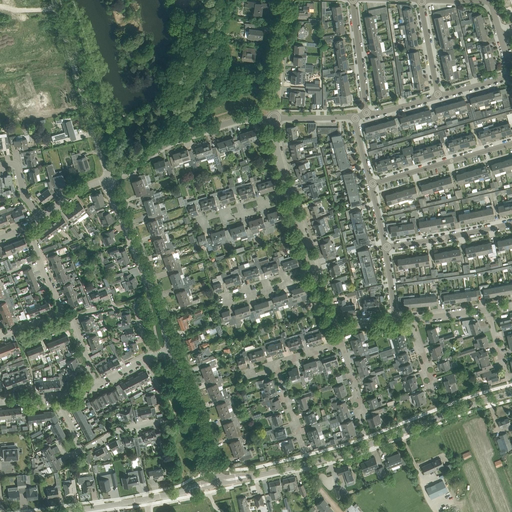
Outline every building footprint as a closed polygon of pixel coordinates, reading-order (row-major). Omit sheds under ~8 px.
[(256,1),(251,1),(246,0),(245,7),(251,8),(251,6),(255,6),(254,15),(261,16),(262,7),(262,4),(256,3),(256,1)] [(307,10),(309,11),(309,9),(314,9),(314,8),(314,3),(307,3),(307,6),(304,6),(304,7),(303,7),(299,7),(299,17),(308,18),(308,13),(307,13),(307,10)] [(402,8),(399,8),(400,17),(401,16),(401,17),(412,14),(411,8),(410,9),(409,9),(408,5),(408,4),(401,4),(402,8)] [(341,6),(340,6),(340,5),(335,6),(335,7),(332,7),(332,8),(333,10),(325,11),(326,15),(334,14),(341,13),(340,6),(341,6)] [(435,12),(433,12),(434,18),(436,24),(447,21),(446,19),(443,20),(442,16),(440,17),(437,18),(435,12)] [(466,24),(471,23),(474,22),(485,20),(484,17),(482,18),(481,14),(477,15),(476,12),(469,14),(470,19),(465,21),(466,24)] [(376,15),(372,16),(369,16),(365,17),(366,24),(374,22),(374,19),(377,18),(376,15)] [(400,29),(402,28),(416,26),(416,24),(414,24),(413,20),(406,22),(406,25),(405,26),(405,25),(401,26),(399,26),(400,29)] [(485,20),(474,22),(476,28),(484,26),(483,23),(485,22),(485,20)] [(447,21),(436,24),(437,30),(445,28),(448,27),(447,21)] [(298,31),(298,33),(298,38),(302,38),(304,38),(305,37),(306,40),(313,42),(314,41),(314,40),(314,39),(313,40),(308,34),(309,29),(315,25),(316,26),(316,25),(316,24),(316,23),(315,23),(312,23),(306,22),(306,23),(304,25),(305,26),(304,26),(303,25),(301,28),(300,27),(304,24),(304,22),(299,22),(298,27),(299,27),(299,29),(298,29),(298,31)] [(376,29),(374,22),(366,24),(368,30),(376,29)] [(245,31),(245,37),(249,38),(262,40),(263,31),(255,30),(255,25),(245,24),(245,31)] [(337,34),(340,33),(345,33),(345,32),(344,26),(336,27),(337,34)] [(416,26),(402,28),(403,34),(416,32),(415,28),(417,28),(416,26)] [(484,26),(476,28),(477,32),(473,33),(474,35),(488,31),(487,29),(485,29),(484,26)] [(449,33),(450,33),(448,27),(445,28),(437,30),(439,36),(449,33)] [(378,28),(376,29),(368,30),(369,37),(377,35),(376,32),(378,31),(378,28)] [(474,37),(478,36),(479,40),(487,38),(486,35),(488,34),(488,31),(474,35),(474,37)] [(448,40),(447,37),(449,36),(449,33),(439,36),(440,42),(448,40)] [(370,43),(378,42),(377,35),(369,37),(370,40),(368,40),(369,44),(370,43)] [(407,50),(409,49),(415,48),(414,45),(418,44),(417,38),(405,40),(407,50)] [(451,39),(448,40),(440,42),(441,47),(441,48),(442,47),(443,51),(450,50),(453,49),(451,39)] [(335,41),(336,48),(344,47),(343,40),(335,41)] [(372,54),(382,52),(380,42),(378,42),(370,43),(371,47),(370,47),(370,50),(371,50),(372,54)] [(493,47),(490,47),(490,44),(485,45),(482,46),(482,44),(477,45),(478,51),(480,50),(480,52),(483,52),(493,49),(493,47)] [(298,53),(298,55),(306,55),(307,53),(303,53),(304,46),(295,45),(295,52),(298,53)] [(258,49),(253,49),(244,48),(243,60),(250,60),(255,61),(256,53),(258,54),(258,49)] [(418,51),(416,52),(415,48),(409,49),(411,59),(419,57),(420,57),(419,52),(418,52),(418,51)] [(452,53),(454,53),(453,49),(450,50),(443,51),(444,55),(441,56),(443,62),(453,59),(452,53)] [(482,58),(485,58),(492,56),(492,52),(494,52),(493,49),(483,52),(480,52),(482,58)] [(372,64),(380,63),(379,59),(381,59),(382,57),(381,56),(383,56),(382,52),(372,54),(373,57),(371,58),(372,61),(371,61),(371,62),(372,64)] [(306,55),(298,55),(298,57),(294,57),(294,64),(299,64),(303,65),(303,58),(306,58),(306,55)] [(493,59),(492,56),(485,58),(485,61),(483,62),(484,64),(496,61),(496,58),(493,59)] [(420,62),(421,62),(420,57),(419,57),(411,59),(407,59),(408,65),(412,65),(420,63),(420,62)] [(455,65),(456,65),(455,59),(453,59),(443,62),(444,67),(455,65)] [(346,60),(339,61),(339,65),(335,66),(334,67),(335,72),(346,71),(345,67),(348,67),(348,66),(347,64),(348,64),(348,60),(346,60)] [(496,61),(484,64),(484,67),(487,66),(488,70),(496,68),(495,64),(497,64),(496,61)] [(384,65),(381,65),(381,63),(380,63),(372,64),(374,71),(384,69),(385,69),(384,65)] [(445,74),(457,71),(455,65),(444,67),(445,74)] [(384,69),(374,71),(375,77),(383,76),(385,76),(384,69)] [(291,82),(291,83),(296,83),(302,84),(305,84),(305,72),(303,72),(298,71),(293,71),(295,71),(295,75),(293,75),(292,75),(291,79),(292,79),(292,82),(291,82)] [(347,74),(346,74),(346,71),(335,72),(335,73),(335,72),(330,73),(327,74),(328,78),(335,76),(336,83),(340,82),(348,81),(347,74)] [(459,77),(457,71),(445,74),(447,79),(449,79),(450,82),(455,81),(455,78),(459,77)] [(35,106),(27,76),(14,80),(20,101),(13,102),(16,111),(35,106)] [(375,77),(376,84),(384,83),(383,76),(375,77)] [(341,89),(349,87),(348,81),(340,82),(336,83),(337,90),(338,89),(341,89)] [(414,89),(417,88),(425,87),(423,81),(415,82),(412,83),(414,89)] [(376,84),(377,91),(385,89),(384,83),(376,84)] [(351,94),(350,94),(349,87),(341,89),(338,89),(338,93),(337,94),(337,96),(342,95),(351,94)] [(314,104),(322,104),(322,89),(308,88),(308,93),(314,93),(314,104)] [(500,90),(494,92),(496,99),(502,98),(500,93),(506,91),(506,88),(500,90)] [(377,98),(379,97),(387,96),(386,92),(389,92),(388,89),(385,89),(377,91),(378,94),(377,94),(377,98)] [(301,104),(301,99),(301,97),(300,97),(300,92),(295,91),(295,92),(291,92),(290,100),(291,100),(291,105),(296,105),(296,104),(301,104)] [(491,105),(490,101),(488,93),(482,95),(484,103),(485,106),(491,105)] [(40,109),(49,106),(45,94),(36,97),(40,109)] [(351,98),(352,97),(351,94),(342,95),(337,96),(335,97),(335,100),(336,105),(342,104),(342,106),(349,105),(349,101),(352,101),(352,100),(351,100),(351,98)] [(482,117),(482,115),(480,115),(480,113),(475,115),(473,106),(476,105),(477,109),(480,108),(479,104),(476,96),(470,98),(471,102),(469,103),(474,120),(482,117)] [(465,100),(459,101),(462,113),(468,112),(470,121),(474,120),(469,103),(466,103),(465,100)] [(460,114),(462,113),(459,101),(453,103),(455,111),(459,110),(460,114)] [(447,105),(449,112),(450,116),(456,114),(455,111),(453,103),(447,105)] [(433,111),(436,120),(439,120),(438,116),(444,114),(441,106),(435,108),(436,111),(433,111)] [(430,110),(424,111),(426,119),(427,122),(433,120),(433,121),(436,120),(433,111),(430,112),(430,110)] [(426,119),(424,111),(418,113),(420,121),(421,123),(427,122),(426,119)] [(418,113),(412,114),(415,125),(421,123),(420,121),(418,113)] [(406,116),(409,126),(410,127),(415,125),(412,114),(406,116)] [(404,129),(404,128),(409,126),(406,116),(401,118),(402,122),(399,123),(401,130),(404,129)] [(53,142),(70,137),(76,135),(78,134),(76,129),(73,130),(71,122),(71,121),(70,118),(65,118),(55,120),(56,124),(62,123),(65,132),(51,136),(53,142)] [(392,132),(397,131),(401,130),(399,123),(396,124),(395,119),(389,121),(392,132)] [(481,122),(481,119),(476,121),(473,122),(475,128),(478,127),(477,124),(482,123),(481,122)] [(385,130),(389,129),(390,133),(392,133),(392,132),(389,121),(383,123),(385,130)] [(386,134),(385,130),(383,123),(377,124),(379,132),(383,131),(384,135),(386,134)] [(507,136),(504,125),(499,126),(502,136),(505,135),(505,136),(507,136)] [(373,134),(371,126),(366,127),(366,131),(364,131),(363,131),(366,140),(370,138),(375,137),(373,134)] [(289,138),(297,137),(296,127),(287,129),(288,132),(289,132),(289,134),(288,134),(289,138)] [(335,128),(332,128),(332,134),(332,136),(333,142),(342,139),(341,134),(343,134),(343,133),(338,134),(335,135),(335,128)] [(494,128),(489,129),(492,138),(495,138),(495,139),(497,139),(494,128)] [(254,130),(247,132),(250,141),(254,140),(255,144),(258,143),(259,145),(260,145),(263,144),(260,133),(260,135),(256,136),(254,130)] [(479,132),(480,137),(482,141),(485,140),(485,142),(487,141),(484,131),(479,132)] [(251,145),(250,141),(247,132),(240,134),(242,141),(238,142),(238,140),(240,150),(241,152),(244,151),(243,148),(247,146),(251,145)] [(473,134),(468,135),(471,145),(474,144),(474,145),(476,145),(475,140),(473,134)] [(19,145),(19,147),(19,148),(19,149),(20,149),(21,149),(21,148),(21,147),(22,147),(22,149),(28,148),(27,143),(26,139),(22,139),(16,140),(15,136),(9,137),(10,145),(14,144),(14,146),(19,145)] [(5,142),(8,142),(8,137),(7,137),(0,137),(0,149),(1,149),(1,151),(7,150),(6,149),(6,145),(5,142)] [(319,147),(318,144),(317,137),(313,138),(303,140),(303,144),(313,142),(316,141),(317,147),(319,147)] [(464,148),(466,148),(463,137),(458,138),(461,147),(464,147),(464,148)] [(226,141),(228,149),(234,147),(235,151),(240,150),(238,140),(234,141),(233,138),(226,141)] [(333,142),(330,142),(331,148),(334,147),(344,145),(342,139),(333,142)] [(448,141),(449,146),(450,150),(454,150),(454,151),(456,150),(453,140),(448,141)] [(223,151),(228,149),(226,141),(218,143),(219,146),(216,147),(215,147),(216,149),(218,157),(220,156),(224,155),(223,151)] [(292,152),(300,150),(303,150),(302,143),(299,144),(299,143),(290,145),(292,152)] [(216,149),(212,150),(210,144),(208,145),(203,146),(206,157),(207,159),(211,157),(215,159),(220,173),(223,172),(220,161),(218,157),(216,149)] [(438,156),(440,155),(437,144),(432,146),(434,155),(438,154),(438,156)] [(202,158),(206,157),(203,146),(198,148),(196,148),(198,155),(194,156),(196,163),(200,161),(201,161),(201,160),(203,160),(202,158)] [(417,150),(414,151),(412,146),(407,147),(410,159),(413,158),(414,161),(418,160),(418,162),(420,161),(417,150)] [(403,154),(400,155),(404,166),(405,165),(405,164),(408,163),(407,160),(410,159),(407,147),(402,149),(403,154)] [(427,147),(422,149),(424,158),(428,157),(428,159),(430,158),(427,147)] [(193,152),(189,153),(188,149),(180,152),(183,161),(184,163),(188,162),(190,166),(192,165),(194,171),(198,170),(196,163),(194,156),(193,152)] [(27,166),(32,165),(38,164),(39,162),(38,160),(37,159),(35,160),(33,150),(27,151),(27,155),(25,155),(26,155),(27,158),(26,158),(27,166)] [(300,150),(292,152),(293,159),(301,157),(304,156),(304,153),(301,154),(300,150)] [(173,167),(178,166),(179,165),(179,162),(183,161),(180,152),(173,154),(173,155),(174,158),(171,160),(171,159),(170,159),(173,167)] [(404,166),(400,155),(400,152),(395,153),(395,156),(398,166),(401,165),(402,166),(404,166)] [(71,155),(74,165),(76,172),(81,171),(89,169),(89,168),(88,168),(86,161),(87,161),(85,157),(76,160),(75,154),(71,155)] [(385,159),(388,169),(391,168),(392,169),(394,169),(390,158),(385,159)] [(384,172),(380,160),(380,159),(375,160),(375,162),(376,164),(373,165),(375,171),(378,170),(378,171),(381,171),(382,172),(384,172)] [(158,162),(154,163),(157,172),(167,168),(170,177),(174,175),(169,160),(165,162),(164,160),(161,161),(160,160),(158,161),(158,162)] [(304,163),(303,160),(300,161),(296,163),(297,168),(295,168),(297,174),(306,171),(305,169),(306,168),(310,167),(308,162),(304,163)] [(340,168),(341,171),(347,170),(346,167),(351,165),(349,166),(348,160),(338,163),(340,168)] [(511,172),(511,169),(508,160),(504,161),(503,161),(505,170),(506,174),(511,172)] [(503,161),(497,163),(500,172),(505,170),(503,161)] [(500,172),(497,163),(492,164),(494,173),(500,172)] [(46,166),(50,181),(51,187),(58,185),(59,187),(65,185),(63,178),(63,177),(62,177),(62,175),(57,176),(56,173),(55,173),(52,164),(46,166)] [(489,167),(487,168),(486,166),(481,168),(484,177),(485,180),(488,179),(489,177),(492,176),(489,167)] [(30,182),(35,181),(37,181),(36,174),(39,174),(37,167),(31,168),(32,172),(29,172),(30,178),(29,178),(30,182)] [(337,176),(341,174),(344,174),(345,179),(354,177),(352,172),(354,171),(351,172),(350,169),(347,170),(341,171),(336,173),(337,176)] [(471,170),(474,179),(477,179),(477,180),(479,180),(476,169),(471,170)] [(306,171),(297,174),(299,179),(301,178),(302,183),(307,182),(309,181),(314,180),(317,179),(319,178),(319,176),(316,177),(313,178),(311,171),(308,172),(307,173),(306,171)] [(470,183),(469,181),(466,172),(461,173),(464,182),(465,184),(470,183)] [(144,185),(148,184),(145,176),(144,174),(136,177),(137,177),(138,177),(139,180),(133,182),(135,189),(144,185)] [(11,194),(15,193),(14,183),(13,183),(11,176),(10,175),(9,175),(8,175),(7,175),(7,176),(6,176),(6,177),(4,178),(4,177),(4,178),(1,178),(2,185),(5,185),(10,184),(11,188),(12,190),(10,190),(5,191),(5,192),(3,192),(4,196),(5,195),(11,194)] [(276,183),(274,176),(269,177),(267,178),(268,181),(265,182),(268,191),(274,189),(273,185),(273,184),(276,183)] [(305,186),(303,187),(305,193),(308,192),(310,198),(313,197),(314,200),(318,198),(317,196),(318,195),(317,191),(319,191),(318,188),(323,187),(321,181),(326,180),(325,176),(319,178),(317,179),(314,180),(310,181),(311,184),(305,186)] [(237,193),(235,186),(232,177),(229,179),(231,187),(229,188),(225,189),(226,193),(229,201),(236,199),(234,194),(237,193)] [(254,181),(253,177),(250,178),(251,182),(245,184),(246,187),(248,196),(255,194),(253,189),(256,188),(254,181)] [(254,181),(256,188),(259,187),(261,193),(268,191),(265,182),(262,183),(260,179),(254,181)] [(241,184),(235,186),(237,193),(240,192),(242,198),(248,196),(246,187),(243,188),(241,184)] [(145,189),(144,185),(135,189),(138,195),(144,193),(145,196),(144,197),(154,194),(157,193),(156,190),(153,191),(153,189),(150,190),(149,188),(145,189)] [(414,200),(413,197),(410,188),(405,190),(408,199),(409,201),(414,200)] [(36,195),(39,198),(43,204),(48,200),(48,199),(53,196),(50,192),(48,189),(45,191),(41,194),(39,192),(36,195)] [(216,192),(218,199),(221,198),(223,203),(229,201),(226,193),(223,194),(222,190),(216,192)] [(207,199),(210,208),(217,206),(215,200),(218,199),(216,192),(210,194),(211,198),(207,199)] [(88,208),(89,210),(90,210),(89,211),(91,214),(92,214),(93,214),(97,212),(99,211),(103,209),(102,206),(101,206),(101,205),(104,204),(102,198),(103,198),(101,193),(98,194),(98,193),(97,194),(92,196),(94,201),(95,204),(93,205),(88,208)] [(153,202),(156,201),(155,198),(154,194),(144,197),(146,197),(147,200),(144,201),(145,204),(146,204),(147,208),(154,205),(153,202)] [(197,199),(199,206),(202,205),(204,210),(210,208),(207,199),(204,200),(203,197),(197,199)] [(313,217),(318,215),(321,215),(321,214),(324,213),(323,209),(319,210),(317,203),(321,202),(320,198),(313,200),(314,205),(310,207),(313,217)] [(350,206),(350,209),(360,207),(360,204),(362,203),(361,203),(359,198),(350,200),(351,206),(350,206)] [(424,207),(432,205),(432,202),(426,203),(425,198),(422,199),(424,207)] [(196,207),(199,206),(197,199),(191,201),(188,202),(189,206),(186,207),(188,215),(191,214),(191,215),(198,213),(196,207)] [(91,214),(89,211),(88,209),(85,211),(84,210),(85,210),(79,202),(76,205),(77,206),(75,207),(82,216),(86,213),(89,216),(91,214)] [(154,205),(147,208),(148,211),(149,215),(151,214),(153,217),(151,218),(163,214),(161,210),(159,204),(154,205)] [(19,209),(16,210),(20,220),(25,218),(22,212),(27,210),(23,205),(18,207),(19,209)] [(15,222),(20,220),(16,210),(15,207),(12,208),(10,207),(6,209),(10,217),(13,216),(15,222)] [(77,220),(82,216),(75,207),(71,211),(77,220)] [(362,209),(361,210),(360,207),(350,209),(349,210),(350,212),(352,218),(362,215),(360,210),(362,210),(362,209)] [(7,218),(10,217),(6,209),(6,208),(0,209),(0,215),(4,226),(9,224),(7,218)] [(282,223),(283,222),(288,221),(286,215),(283,216),(281,210),(274,212),(277,220),(281,219),(282,223)] [(70,221),(73,223),(77,220),(71,211),(69,212),(68,211),(65,213),(68,217),(70,221)] [(104,225),(108,224),(112,222),(110,218),(108,213),(105,214),(104,211),(99,213),(97,213),(99,217),(101,217),(104,225)] [(457,222),(455,211),(447,213),(449,226),(452,225),(452,227),(454,226),(454,225),(455,225),(454,223),(457,222)] [(273,221),(277,220),(274,212),(268,214),(270,220),(267,221),(267,222),(271,232),(274,231),(275,229),(274,225),(273,221)] [(161,218),(164,217),(163,214),(151,218),(153,218),(154,221),(147,223),(148,224),(150,229),(158,226),(160,226),(162,225),(161,225),(163,224),(161,218)] [(67,223),(65,220),(62,216),(60,218),(59,217),(56,219),(62,227),(63,229),(63,228),(64,230),(69,226),(67,223)] [(267,234),(271,232),(267,222),(264,223),(262,217),(256,219),(259,228),(262,227),(263,230),(264,230),(265,232),(267,234)] [(326,225),(325,223),(323,218),(321,219),(316,220),(317,224),(313,225),(317,235),(320,234),(320,235),(321,234),(325,233),(325,232),(328,231),(326,225)] [(411,223),(408,224),(409,233),(415,232),(414,228),(417,228),(416,222),(416,219),(415,219),(415,218),(410,218),(411,223)] [(63,229),(62,227),(56,219),(52,223),(57,230),(59,228),(61,230),(63,229)] [(255,229),(259,228),(256,219),(249,221),(251,228),(248,229),(249,230),(250,234),(254,233),(256,232),(255,229)] [(354,228),(364,226),(363,220),(353,223),(354,227),(350,229),(350,230),(354,228)] [(52,223),(47,227),(52,233),(55,231),(56,234),(59,232),(52,223)] [(389,223),(386,224),(388,234),(392,233),(392,235),(398,234),(396,225),(393,226),(392,223),(389,223)] [(158,226),(150,229),(151,232),(152,235),(157,233),(158,233),(159,236),(165,234),(169,232),(169,230),(164,232),(162,225),(160,226),(158,226)] [(240,235),(241,239),(251,236),(250,234),(249,230),(246,231),(244,225),(237,227),(240,235)] [(42,230),(47,237),(52,233),(47,227),(42,230)] [(240,235),(237,227),(231,229),(233,235),(230,236),(231,241),(231,242),(232,243),(234,242),(234,241),(237,240),(236,237),(240,235)] [(115,229),(110,231),(104,233),(105,237),(102,238),(103,242),(104,246),(110,244),(114,242),(114,240),(112,234),(113,234),(112,230),(115,229)] [(225,242),(231,241),(230,236),(229,234),(226,235),(224,229),(218,231),(220,240),(224,239),(225,242)] [(47,237),(42,230),(39,232),(40,233),(38,235),(43,241),(45,240),(46,242),(48,241),(50,240),(47,237)] [(222,244),(220,240),(218,231),(211,234),(213,240),(210,241),(213,249),(213,251),(217,250),(218,248),(217,246),(222,244)] [(167,239),(166,236),(165,234),(159,236),(160,238),(154,241),(154,242),(155,242),(156,247),(168,243),(167,239)] [(210,239),(207,240),(205,234),(198,236),(198,237),(199,239),(196,240),(198,245),(201,244),(204,243),(205,247),(205,248),(207,247),(208,251),(213,249),(210,241),(210,239)] [(353,240),(356,248),(365,246),(364,243),(370,242),(370,241),(368,242),(367,236),(357,239),(353,240)] [(24,238),(19,240),(22,249),(27,247),(24,238)] [(321,244),(323,251),(335,247),(333,242),(332,243),(330,238),(324,239),(325,242),(321,244)] [(19,240),(14,242),(17,251),(22,249),(19,240)] [(17,251),(14,242),(9,244),(12,253),(17,251)] [(166,254),(169,252),(171,252),(174,250),(171,242),(170,242),(168,243),(156,247),(157,250),(158,253),(165,251),(166,254)] [(491,242),(486,243),(488,253),(489,257),(497,255),(495,244),(491,244),(491,242)] [(13,254),(12,253),(9,244),(4,246),(3,246),(5,250),(7,256),(13,254)] [(365,246),(356,248),(356,249),(356,252),(358,251),(359,256),(369,254),(368,249),(368,248),(366,249),(365,246)] [(334,251),(337,251),(335,247),(323,251),(325,257),(330,256),(331,259),(335,257),(336,257),(334,251)] [(116,259),(127,254),(125,249),(119,252),(117,248),(109,251),(110,255),(114,254),(114,255),(114,256),(114,257),(115,258),(115,259),(116,259)] [(165,259),(166,263),(175,260),(174,257),(177,256),(176,253),(178,252),(177,250),(174,250),(171,252),(169,252),(170,255),(164,257),(164,259),(165,259)] [(52,262),(61,258),(60,256),(58,257),(56,251),(48,254),(50,256),(48,257),(49,260),(50,259),(52,262)] [(289,257),(292,267),(299,265),(297,259),(300,258),(297,251),(293,253),(294,255),(289,257)] [(127,254),(116,259),(117,263),(119,262),(120,265),(130,261),(127,254)] [(289,257),(284,258),(283,255),(282,256),(278,257),(280,263),(280,264),(281,264),(283,263),(285,269),(292,267),(289,257)] [(278,257),(278,256),(275,256),(273,257),(274,260),(269,261),(273,272),(279,269),(277,263),(280,263),(278,257)] [(259,262),(258,260),(257,257),(253,258),(255,261),(254,262),(254,264),(250,266),(253,276),(260,274),(258,268),(260,267),(259,262)] [(344,262),(347,261),(346,257),(345,258),(340,259),(340,260),(337,261),(338,262),(335,262),(335,261),(332,262),(333,265),(334,266),(329,268),(332,277),(337,275),(337,276),(341,274),(340,272),(341,272),(339,265),(344,264),(344,262)] [(61,258),(52,262),(53,265),(51,266),(52,268),(61,264),(60,261),(62,260),(61,258)] [(268,259),(259,262),(260,267),(261,269),(264,268),(266,274),(273,272),(269,261),(268,259)] [(361,262),(362,267),(372,264),(371,259),(361,262)] [(176,264),(175,261),(175,260),(166,263),(168,266),(167,267),(168,270),(175,267),(176,270),(183,267),(183,266),(181,266),(179,262),(176,264)] [(65,269),(66,269),(64,263),(61,264),(52,268),(53,270),(55,270),(56,273),(65,269)] [(244,264),(239,265),(242,273),(244,272),(246,278),(253,276),(250,266),(245,267),(244,264)] [(242,275),(242,273),(239,265),(239,266),(239,268),(235,269),(234,270),(234,271),(231,272),(231,274),(235,284),(241,282),(239,276),(242,275)] [(73,266),(71,267),(69,268),(65,269),(56,273),(57,276),(55,276),(56,279),(65,275),(64,272),(72,269),(73,270),(75,269),(73,266)] [(182,270),(187,268),(186,267),(184,268),(183,267),(176,270),(177,273),(170,275),(171,277),(171,276),(173,281),(182,278),(181,275),(183,274),(182,270)] [(432,275),(426,276),(427,279),(435,277),(434,269),(431,270),(432,275)] [(373,270),(363,272),(365,278),(375,275),(373,270)] [(231,274),(227,275),(226,272),(223,273),(221,274),(223,281),(226,280),(228,286),(235,284),(231,274)] [(27,281),(35,278),(33,273),(27,275),(28,278),(26,279),(27,281)] [(124,281),(122,282),(122,283),(123,282),(125,290),(133,287),(133,288),(133,287),(136,286),(135,285),(137,284),(134,277),(132,278),(131,276),(130,274),(130,273),(123,276),(125,281),(124,281)] [(65,275),(56,279),(57,281),(59,280),(60,284),(62,283),(63,286),(72,282),(75,281),(73,277),(70,278),(69,274),(65,275)] [(224,282),(223,281),(221,274),(220,274),(221,274),(216,276),(217,278),(218,280),(213,281),(213,283),(214,287),(215,290),(216,291),(223,289),(221,283),(224,282)] [(194,279),(191,280),(190,275),(185,277),(182,278),(173,281),(174,284),(175,288),(181,285),(182,288),(190,285),(192,285),(195,283),(194,279)] [(336,282),(332,283),(332,284),(333,285),(335,293),(340,291),(343,290),(346,289),(346,288),(345,284),(344,284),(341,284),(340,281),(344,280),(347,279),(346,275),(342,276),(340,277),(335,279),(336,282)] [(375,275),(365,278),(363,278),(365,287),(367,286),(370,285),(378,283),(377,283),(376,281),(378,280),(376,280),(375,275)] [(72,282),(63,286),(64,289),(63,289),(62,289),(63,292),(73,288),(71,285),(73,284),(72,282)] [(31,292),(35,290),(39,288),(37,283),(31,285),(32,288),(30,289),(31,292)] [(112,293),(110,288),(109,285),(106,286),(97,289),(102,301),(105,300),(106,300),(106,299),(108,298),(108,299),(109,298),(108,294),(112,293)] [(179,299),(189,296),(191,295),(189,289),(191,288),(190,285),(182,288),(183,291),(177,293),(177,294),(178,294),(179,299)] [(308,299),(312,298),(310,291),(307,292),(305,286),(299,288),(302,298),(307,297),(308,299)] [(102,301),(97,289),(96,287),(91,289),(87,291),(86,289),(84,289),(85,291),(87,296),(89,300),(92,299),(94,302),(94,301),(97,300),(97,301),(100,299),(101,299),(102,301)] [(73,288),(63,292),(64,294),(65,294),(66,293),(67,296),(77,293),(76,291),(74,291),(73,288)] [(294,296),(291,297),(293,304),(295,303),(298,302),(303,301),(302,298),(299,288),(292,290),(294,296)] [(5,289),(0,291),(0,300),(8,298),(5,289)] [(67,300),(67,302),(77,299),(76,296),(77,295),(77,293),(67,296),(68,300),(67,300)] [(291,298),(289,299),(287,293),(280,295),(283,305),(288,304),(289,307),(291,306),(294,305),(291,297),(291,298)] [(275,304),(272,304),(275,313),(276,315),(277,319),(281,317),(279,310),(278,307),(283,305),(280,295),(273,298),(274,299),(275,304)] [(0,310),(11,306),(13,305),(14,305),(15,304),(12,296),(8,298),(0,300),(0,310)] [(189,306),(193,304),(200,302),(199,298),(193,301),(192,298),(191,299),(189,296),(179,299),(180,302),(181,305),(188,303),(189,306)] [(371,299),(372,310),(375,310),(374,309),(379,308),(378,296),(374,297),(375,299),(371,299)] [(410,306),(409,298),(409,296),(398,297),(399,304),(399,305),(404,304),(405,307),(410,306)] [(82,300),(81,297),(79,298),(77,299),(67,302),(68,305),(69,304),(70,304),(71,307),(79,304),(78,302),(82,300)] [(363,298),(364,305),(364,310),(369,309),(369,310),(372,310),(371,299),(367,299),(367,297),(363,298)] [(355,311),(355,306),(355,305),(346,306),(345,299),(339,299),(339,306),(341,306),(341,313),(355,311)] [(273,306),(270,307),(268,301),(261,303),(265,313),(270,312),(270,314),(272,314),(275,313),(272,304),(273,306)] [(37,304),(40,312),(45,311),(43,304),(40,305),(39,303),(37,304)] [(260,315),(265,313),(261,303),(255,305),(256,311),(254,312),(256,319),(261,317),(260,315)] [(242,307),(245,318),(250,316),(250,319),(251,319),(254,324),(257,323),(256,319),(254,312),(253,310),(251,311),(249,305),(242,307)] [(11,306),(0,310),(0,313),(1,312),(2,315),(13,311),(12,310),(12,309),(11,306)] [(27,308),(28,312),(30,316),(35,314),(33,308),(30,309),(29,307),(27,308)] [(237,316),(234,317),(238,328),(241,327),(241,325),(240,322),(241,322),(240,319),(245,318),(242,307),(235,310),(236,314),(237,316)] [(234,315),(231,316),(229,310),(222,312),(223,316),(220,317),(222,324),(229,322),(230,325),(231,324),(234,323),(236,328),(238,328),(234,317),(234,315)] [(13,311),(2,315),(4,319),(3,319),(2,319),(2,322),(14,317),(15,317),(13,311)] [(120,321),(122,327),(129,325),(130,325),(130,324),(128,325),(128,322),(131,321),(129,313),(128,314),(127,311),(114,313),(114,316),(118,316),(118,317),(120,317),(122,316),(123,320),(120,321)] [(177,318),(181,327),(182,330),(189,328),(186,321),(192,318),(190,313),(183,316),(182,316),(177,318)] [(83,327),(92,323),(91,321),(94,320),(92,316),(87,317),(88,319),(81,321),(83,327)] [(14,318),(14,317),(2,322),(3,324),(4,324),(4,323),(5,323),(6,326),(16,323),(18,323),(18,321),(17,321),(17,320),(17,319),(17,318),(15,318),(14,318)] [(506,320),(499,321),(501,328),(502,328),(503,331),(511,328),(511,322),(511,318),(506,319),(506,320)] [(475,319),(462,321),(463,326),(466,325),(469,335),(481,331),(480,330),(480,331),(480,329),(478,322),(476,322),(475,319)] [(95,326),(97,326),(95,322),(92,324),(92,323),(83,327),(85,332),(90,331),(91,333),(97,331),(96,329),(95,326)] [(130,328),(129,325),(122,327),(119,327),(119,330),(121,331),(123,330),(125,330),(126,334),(122,335),(121,336),(122,342),(131,340),(130,336),(133,336),(134,335),(133,328),(130,328)] [(324,334),(323,332),(322,327),(312,330),(314,335),(317,343),(321,341),(323,341),(322,338),(325,337),(324,334)] [(435,328),(427,330),(431,342),(439,339),(435,328)] [(314,335),(312,330),(306,332),(303,333),(302,333),(304,339),(305,340),(308,339),(310,345),(311,345),(311,344),(317,343),(314,335)] [(101,336),(99,336),(97,331),(91,333),(92,336),(88,338),(90,344),(98,340),(102,339),(101,336)] [(292,349),(297,347),(294,339),(291,340),(290,337),(287,338),(285,332),(282,333),(282,334),(283,337),(285,343),(285,345),(288,344),(290,350),(292,349)] [(365,339),(364,336),(362,332),(353,335),(355,339),(354,339),(351,340),(353,347),(362,344),(365,343),(364,340),(365,339)] [(199,335),(198,333),(190,336),(191,338),(186,340),(190,350),(195,348),(195,347),(198,347),(197,344),(201,342),(200,340),(202,340),(202,339),(200,335),(200,334),(199,335)] [(302,339),(304,339),(302,333),(297,334),(298,338),(294,339),(297,347),(302,346),(304,346),(302,339)] [(397,347),(383,351),(384,356),(387,356),(393,354),(395,353),(397,352),(402,351),(407,349),(406,345),(405,341),(404,341),(402,335),(403,335),(403,334),(398,335),(392,337),(392,338),(393,337),(395,342),(396,344),(397,347)] [(62,337),(65,344),(67,343),(68,345),(71,344),(67,335),(62,337)] [(476,348),(484,345),(489,343),(486,336),(477,339),(478,342),(475,344),(476,348)] [(285,343),(284,339),(283,337),(281,338),(278,339),(279,342),(275,343),(278,352),(282,351),(284,350),(282,344),(285,343)] [(58,349),(61,348),(57,339),(52,341),(55,348),(56,350),(58,349)] [(102,348),(103,348),(101,343),(100,344),(98,340),(90,344),(92,349),(97,347),(98,350),(97,351),(102,348)] [(134,342),(132,343),(131,340),(122,342),(122,343),(125,343),(126,347),(129,346),(130,350),(125,353),(125,354),(121,356),(123,360),(131,356),(131,355),(136,352),(136,350),(137,350),(136,342),(134,342)] [(275,343),(271,344),(270,341),(264,343),(265,345),(266,349),(269,348),(271,354),(273,354),(272,354),(278,352),(275,343)] [(441,346),(444,345),(443,341),(439,343),(437,343),(437,344),(438,346),(433,348),(434,348),(435,349),(430,350),(433,359),(438,357),(440,356),(440,354),(443,353),(441,347),(441,346)] [(8,343),(12,353),(14,352),(15,354),(21,352),(17,342),(14,343),(14,342),(11,343),(10,342),(8,343)] [(3,346),(6,355),(12,353),(8,343),(5,344),(6,345),(3,346)] [(362,344),(353,347),(355,353),(360,352),(362,351),(363,355),(365,355),(370,353),(377,351),(378,350),(377,346),(368,349),(367,346),(363,348),(362,344)] [(45,354),(44,350),(42,345),(37,347),(39,354),(42,353),(43,355),(45,354)] [(267,351),(266,349),(265,345),(259,346),(258,347),(259,350),(256,351),(259,360),(264,358),(266,358),(264,352),(267,351)] [(259,360),(256,351),(255,348),(246,351),(248,357),(250,356),(252,362),(254,361),(259,360)] [(474,348),(465,351),(460,352),(461,356),(466,355),(475,352),(474,348)] [(33,359),(35,358),(32,349),(26,351),(29,358),(31,358),(31,357),(32,359),(33,359)] [(476,363),(481,362),(489,359),(488,356),(487,351),(484,352),(483,350),(471,354),(472,356),(474,356),(476,363)] [(202,364),(206,362),(214,359),(213,357),(209,358),(208,355),(206,355),(204,351),(194,355),(197,362),(202,360),(203,363),(202,363),(202,364)] [(248,358),(248,357),(246,351),(243,352),(243,353),(240,354),(241,356),(237,357),(240,367),(241,367),(245,366),(247,365),(245,359),(248,358)] [(396,363),(393,364),(394,367),(405,363),(404,361),(406,360),(409,359),(407,353),(402,354),(398,355),(399,359),(395,360),(396,363)] [(336,354),(329,356),(332,364),(334,364),(335,367),(339,366),(337,357),(336,357),(335,355),(336,354)] [(112,360),(116,367),(121,365),(119,360),(117,357),(114,358),(112,355),(110,356),(112,360)] [(321,365),(323,372),(326,380),(330,378),(328,371),(330,370),(330,369),(329,365),(332,364),(329,356),(322,358),(323,359),(324,361),(323,361),(324,364),(321,365)] [(451,359),(452,358),(451,356),(447,357),(445,358),(443,358),(443,359),(444,362),(438,363),(438,364),(439,363),(440,366),(439,366),(441,371),(446,370),(451,368),(452,368),(451,363),(449,363),(448,360),(451,360),(451,359)] [(68,358),(63,360),(59,361),(61,366),(67,364),(68,368),(77,364),(75,358),(69,361),(68,358)] [(367,361),(366,359),(366,358),(360,359),(356,361),(357,365),(358,368),(366,366),(365,362),(367,361)] [(111,370),(107,362),(106,359),(104,360),(104,361),(105,363),(102,365),(106,373),(111,370)] [(202,370),(204,374),(213,371),(211,368),(216,367),(215,364),(217,363),(215,359),(215,360),(214,359),(206,362),(208,366),(202,368),(202,370)] [(481,373),(482,373),(490,370),(489,368),(492,366),(490,362),(489,359),(481,362),(482,364),(481,365),(483,369),(477,371),(477,374),(481,373)] [(107,362),(111,370),(116,367),(112,360),(107,362)] [(100,366),(97,367),(100,373),(101,376),(106,373),(102,365),(100,361),(99,362),(100,366)] [(316,361),(310,362),(313,373),(318,371),(318,374),(323,372),(321,365),(318,366),(318,367),(316,361)] [(310,374),(313,373),(310,362),(304,364),(306,370),(305,370),(302,371),(303,375),(304,377),(304,378),(310,376),(309,374),(310,374)] [(410,364),(405,365),(405,363),(394,367),(394,368),(396,369),(398,368),(399,371),(403,370),(404,373),(408,372),(412,371),(410,364)] [(79,370),(80,370),(77,364),(68,368),(66,369),(67,373),(65,373),(66,375),(68,380),(68,381),(75,378),(75,377),(73,373),(73,372),(79,370)] [(366,366),(358,368),(360,372),(359,372),(360,376),(370,373),(371,373),(370,372),(370,369),(367,370),(366,366)] [(303,385),(306,385),(306,384),(304,377),(303,375),(300,376),(297,367),(294,368),(295,370),(289,371),(291,380),(297,378),(298,382),(301,381),(303,385)] [(28,380),(28,379),(31,378),(28,370),(27,370),(26,368),(18,371),(19,373),(23,384),(26,383),(25,381),(28,380)] [(19,373),(18,371),(18,370),(13,372),(18,384),(20,383),(21,385),(23,384),(19,373)] [(219,376),(218,374),(217,370),(213,371),(204,374),(206,380),(206,381),(212,379),(213,382),(222,379),(221,376),(219,376)] [(498,372),(492,373),(491,370),(490,371),(490,370),(482,373),(482,375),(484,379),(487,378),(488,382),(500,379),(498,372)] [(143,371),(140,372),(146,382),(151,379),(146,371),(144,373),(143,371)] [(13,388),(8,374),(7,372),(2,374),(3,375),(2,377),(6,385),(7,388),(10,387),(10,388),(10,389),(13,388)] [(8,374),(13,388),(15,387),(15,385),(18,384),(13,372),(8,374)] [(139,375),(136,377),(140,385),(145,383),(146,382),(140,372),(140,373),(138,374),(139,375)] [(454,381),(456,381),(454,373),(444,377),(445,380),(444,381),(445,383),(447,391),(451,390),(451,392),(457,390),(456,387),(454,381)] [(378,382),(377,379),(376,375),(371,377),(369,377),(370,378),(371,381),(365,383),(367,390),(372,389),(376,388),(374,384),(377,383),(378,382)] [(415,376),(410,378),(409,375),(404,376),(402,377),(404,383),(405,386),(403,387),(404,390),(406,390),(408,390),(413,388),(417,387),(416,381),(415,377),(415,376)] [(59,376),(53,377),(54,381),(55,390),(62,389),(61,385),(60,385),(59,380),(60,380),(59,376)] [(133,377),(130,378),(135,388),(139,385),(140,385),(136,377),(135,377),(134,378),(133,377)] [(134,388),(135,388),(130,378),(129,379),(128,379),(129,381),(126,382),(130,390),(134,388)] [(265,390),(274,387),(273,383),(274,383),(273,380),(267,381),(267,378),(266,378),(258,381),(260,387),(264,386),(265,390)] [(209,389),(211,393),(222,389),(221,386),(222,386),(220,380),(222,379),(213,382),(214,385),(208,387),(209,389)] [(398,383),(397,379),(389,382),(391,389),(394,388),(393,385),(398,383)] [(44,391),(43,382),(38,382),(38,380),(34,381),(35,388),(38,387),(39,391),(44,391)] [(124,383),(123,383),(123,382),(120,383),(123,389),(120,390),(125,398),(128,397),(125,393),(128,391),(130,390),(126,382),(124,383)] [(338,397),(342,396),(346,394),(344,387),(343,385),(344,385),(343,385),(335,387),(338,397)] [(274,387),(265,390),(266,393),(262,394),(264,400),(271,398),(270,395),(277,393),(276,391),(274,387)] [(230,394),(228,394),(226,388),(223,389),(222,389),(220,390),(211,393),(213,398),(212,398),(213,400),(219,398),(220,401),(231,397),(230,394)] [(120,390),(118,391),(116,389),(113,390),(113,389),(110,390),(111,391),(115,400),(116,401),(118,400),(117,399),(118,398),(121,397),(121,398),(122,400),(125,398),(120,390)] [(145,393),(143,394),(144,397),(146,396),(148,404),(151,403),(154,403),(156,402),(156,401),(157,400),(156,398),(155,397),(154,394),(152,395),(152,393),(151,390),(146,393),(145,393)] [(300,410),(305,408),(308,407),(306,400),(309,398),(309,397),(312,396),(313,397),(314,396),(314,395),(315,394),(315,393),(315,392),(315,390),(301,394),(302,397),(297,399),(300,410)] [(108,392),(105,393),(110,402),(111,404),(113,402),(113,401),(115,400),(111,391),(108,393),(108,392)] [(424,392),(423,392),(423,391),(412,395),(414,401),(413,402),(413,403),(414,404),(414,405),(415,405),(415,406),(423,403),(423,404),(424,404),(425,404),(425,403),(427,402),(426,402),(424,396),(424,395),(424,394),(425,394),(425,393),(424,393),(424,392)] [(109,403),(110,402),(105,393),(103,394),(102,393),(101,393),(100,394),(100,395),(105,404),(106,403),(108,402),(109,403)] [(105,404),(100,395),(98,397),(97,396),(95,397),(95,398),(100,406),(100,408),(102,406),(102,405),(105,404)] [(231,397),(220,401),(222,400),(223,403),(217,405),(218,407),(220,411),(228,408),(227,405),(231,404),(230,401),(232,400),(231,397)] [(276,400),(275,398),(275,397),(272,398),(264,400),(261,401),(261,402),(262,402),(262,403),(263,403),(264,404),(265,404),(266,404),(267,403),(268,406),(271,406),(272,410),(274,409),(278,408),(278,407),(281,406),(279,399),(276,400)] [(371,408),(375,406),(382,404),(381,400),(377,401),(376,397),(368,400),(371,408)] [(97,408),(100,406),(95,398),(92,400),(92,398),(90,399),(92,404),(95,410),(97,409),(97,408)] [(338,411),(348,408),(345,401),(339,403),(338,401),(337,401),(334,402),(332,403),(334,409),(337,408),(338,411)] [(80,409),(82,408),(81,406),(72,411),(73,412),(75,415),(81,412),(80,409)] [(131,406),(119,413),(124,421),(129,420),(128,418),(130,417),(130,418),(133,416),(131,406)] [(21,407),(15,408),(16,420),(17,419),(17,420),(22,420),(22,421),(26,421),(26,418),(25,416),(25,411),(21,412),(21,407)] [(139,410),(140,413),(141,417),(149,416),(155,415),(155,414),(156,414),(155,408),(150,409),(150,407),(139,410)] [(228,416),(229,419),(235,416),(237,416),(236,413),(234,413),(233,411),(229,412),(228,408),(220,411),(221,416),(221,417),(222,418),(228,416)] [(338,411),(335,412),(336,415),(338,422),(339,421),(342,421),(344,420),(344,417),(345,416),(350,415),(348,408),(338,411)] [(382,422),(380,418),(379,414),(383,412),(382,408),(371,412),(372,412),(374,417),(368,419),(371,427),(377,426),(376,424),(382,422)] [(314,412),(312,412),(311,409),(308,410),(303,412),(304,417),(305,416),(307,423),(312,422),(316,420),(314,412)] [(44,419),(50,419),(53,413),(51,412),(44,412),(44,420),(44,419)] [(83,414),(81,412),(75,415),(77,419),(76,419),(77,420),(86,416),(85,413),(83,414)] [(51,424),(59,420),(55,414),(53,413),(50,419),(52,423),(51,424)] [(275,413),(265,416),(266,419),(269,418),(271,423),(275,422),(276,425),(283,423),(280,414),(273,416),(272,414),(275,413)] [(80,425),(87,421),(85,419),(87,418),(86,416),(77,420),(77,421),(77,420),(78,422),(80,425)] [(239,426),(241,425),(237,416),(235,416),(229,419),(230,422),(224,424),(224,426),(225,426),(226,430),(235,427),(239,426)] [(510,424),(510,423),(508,418),(498,422),(501,429),(507,426),(507,425),(510,424)] [(52,430),(60,426),(57,421),(59,420),(51,424),(53,427),(50,428),(52,430)] [(82,430),(91,425),(90,423),(88,424),(87,421),(80,425),(82,428),(81,428),(82,430)] [(344,430),(354,427),(352,421),(342,424),(344,430)] [(321,424),(320,422),(317,423),(312,425),(311,425),(313,425),(314,429),(308,431),(310,438),(319,436),(318,432),(321,431),(320,426),(321,425),(321,424)] [(85,434),(92,431),(90,428),(92,427),(91,425),(82,430),(83,431),(85,434)] [(234,435),(235,438),(244,435),(243,432),(241,432),(239,426),(235,427),(226,430),(228,435),(228,436),(228,437),(234,435)] [(272,429),(270,430),(273,440),(274,440),(275,439),(278,439),(282,437),(287,436),(285,428),(284,429),(279,430),(278,427),(274,429),(272,429)] [(346,437),(356,434),(354,427),(344,430),(341,431),(342,436),(346,435),(346,437)] [(58,436),(56,437),(57,440),(65,435),(62,430),(57,434),(58,436)] [(154,430),(148,431),(150,443),(154,442),(156,444),(163,442),(162,440),(160,432),(157,432),(157,433),(155,433),(154,430)] [(96,435),(95,432),(93,433),(92,431),(85,434),(87,438),(86,438),(87,439),(87,440),(96,435)] [(141,436),(137,437),(138,445),(139,445),(139,447),(141,447),(144,447),(145,447),(146,446),(147,444),(150,443),(148,431),(142,433),(143,436),(141,437),(141,436)] [(508,445),(510,444),(506,433),(499,436),(502,442),(503,447),(508,445)] [(138,445),(137,437),(133,438),(134,438),(133,438),(132,437),(132,438),(131,439),(130,435),(124,437),(124,439),(122,439),(123,444),(125,443),(126,446),(132,444),(132,446),(135,446),(138,445)] [(244,441),(243,438),(245,438),(244,435),(235,438),(237,441),(231,443),(231,444),(233,449),(244,445),(242,442),(244,441)] [(331,445),(330,441),(326,443),(324,438),(320,439),(319,436),(310,438),(312,445),(319,443),(320,448),(319,448),(319,449),(331,445)] [(280,446),(282,445),(284,454),(292,451),(291,449),(294,448),(293,444),(292,444),(290,439),(291,439),(279,443),(280,446)] [(108,444),(111,448),(112,451),(115,449),(118,453),(125,450),(121,443),(118,445),(116,440),(108,444)] [(17,447),(6,448),(6,445),(1,445),(2,449),(2,455),(4,455),(4,460),(9,459),(9,460),(13,459),(18,459),(17,454),(19,453),(19,448),(17,448),(17,447)] [(247,448),(245,449),(244,445),(233,449),(235,454),(235,456),(241,454),(242,456),(239,457),(241,461),(242,461),(250,458),(249,454),(251,453),(250,450),(248,451),(247,448)] [(41,450),(44,456),(54,450),(52,448),(51,449),(49,446),(41,450)] [(111,457),(110,455),(108,450),(104,452),(102,447),(95,451),(96,454),(93,455),(96,459),(98,458),(102,456),(104,461),(111,457)] [(44,463),(44,462),(55,456),(53,454),(55,453),(54,450),(44,456),(41,457),(44,463)] [(469,451),(462,454),(465,460),(472,456),(469,451)] [(389,462),(385,463),(388,469),(399,465),(399,464),(403,462),(402,460),(400,455),(393,458),(392,456),(387,458),(388,460),(388,461),(389,462)] [(55,456),(44,462),(47,467),(49,466),(59,461),(58,459),(56,459),(55,456)] [(370,460),(361,463),(364,472),(375,467),(379,478),(386,475),(383,467),(379,468),(378,466),(375,457),(369,459),(370,460)] [(444,466),(443,463),(441,458),(422,467),(426,475),(444,466)] [(52,472),(56,470),(61,467),(59,464),(61,463),(59,461),(49,466),(52,472)] [(348,466),(336,469),(338,475),(343,473),(345,473),(347,482),(353,480),(351,471),(350,471),(348,466)] [(162,476),(163,475),(161,468),(148,471),(149,474),(150,479),(150,478),(154,477),(154,479),(155,478),(154,477),(156,477),(157,481),(162,479),(162,476)] [(135,471),(136,475),(121,478),(123,488),(132,486),(132,485),(138,484),(138,482),(140,481),(140,482),(145,481),(142,470),(135,471)] [(115,472),(111,473),(110,473),(107,474),(108,478),(98,480),(101,491),(111,489),(110,487),(110,486),(113,486),(113,485),(117,485),(118,485),(115,472)] [(93,476),(78,478),(79,484),(83,484),(84,492),(91,491),(90,488),(95,487),(94,480),(93,480),(93,476)] [(296,483),(297,483),(295,476),(283,479),(283,482),(282,482),(283,488),(288,487),(289,491),(294,490),(294,491),(298,490),(298,489),(296,483)] [(76,488),(75,483),(74,479),(71,480),(63,481),(64,484),(65,484),(66,488),(65,488),(65,489),(66,494),(70,494),(70,495),(73,495),(72,488),(76,488)] [(282,487),(281,485),(280,480),(269,483),(272,493),(270,494),(271,498),(274,497),(275,499),(280,498),(279,496),(280,496),(279,490),(282,490),(281,487),(282,487)] [(443,481),(426,488),(431,499),(448,491),(443,481)] [(334,488),(338,499),(344,497),(341,486),(334,488)] [(12,492),(8,492),(9,500),(19,498),(19,493),(18,488),(18,487),(12,488),(12,492)] [(33,491),(33,488),(33,487),(26,488),(26,492),(26,494),(27,499),(37,498),(37,493),(37,491),(36,491),(33,491)] [(58,495),(58,490),(57,487),(46,489),(47,493),(48,498),(52,497),(52,496),(58,495)] [(261,496),(255,498),(256,504),(259,503),(260,507),(264,506),(261,496)] [(249,511),(246,497),(238,499),(240,511),(249,511)] [(321,511),(328,511),(332,509),(324,499),(316,505),(321,511)] [(363,511),(364,511),(356,503),(354,506),(352,504),(347,509),(349,511),(363,511)]
